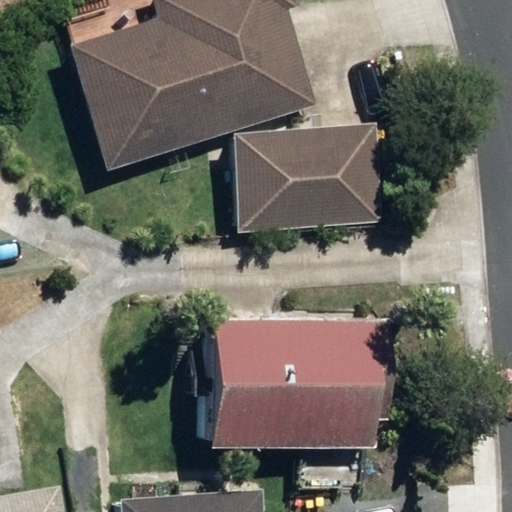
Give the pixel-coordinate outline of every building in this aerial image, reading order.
[(61,39),(98,156),(309,93),(281,0),(144,0),(148,12),(61,39)] [(227,123),(233,220),(379,211),(372,113),(227,123)] [(205,382),(205,437),(367,436),(367,408),(384,408),(383,307),(204,309),(204,341),(186,341),(187,383),(205,382)] [(114,492),(115,511),(260,511),(258,481),(114,492)] [(0,498),(0,511),(58,511),(54,489),(0,498)]
